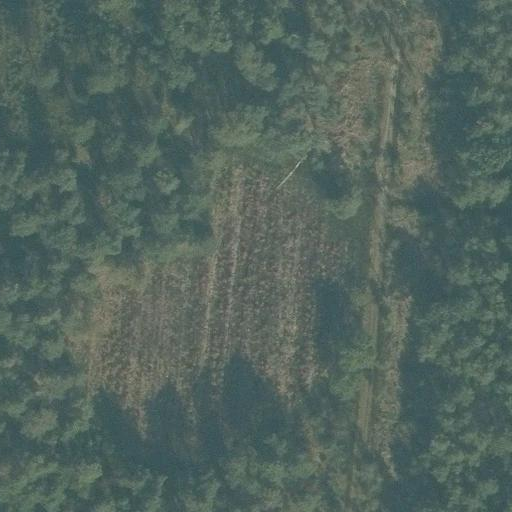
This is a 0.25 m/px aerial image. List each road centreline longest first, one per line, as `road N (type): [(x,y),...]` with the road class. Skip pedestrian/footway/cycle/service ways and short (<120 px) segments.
road 1 (track): [(384,196),(351,511)]
road 2 (track): [(397,0),(384,196)]
road 3 (track): [(511,206),(384,196)]
